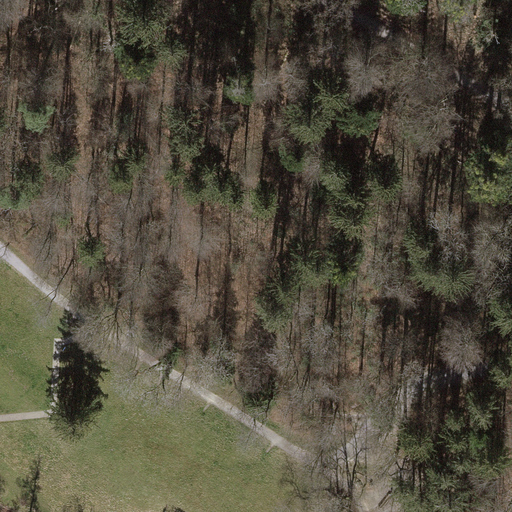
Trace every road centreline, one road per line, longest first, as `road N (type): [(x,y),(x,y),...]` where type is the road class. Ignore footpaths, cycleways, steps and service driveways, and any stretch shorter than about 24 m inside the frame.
road 1 (track): [(324,469),(98,329),(0,247)]
road 2 (track): [(324,469),(433,375),(511,377)]
road 3 (track): [(332,0),(430,49),(511,104)]
